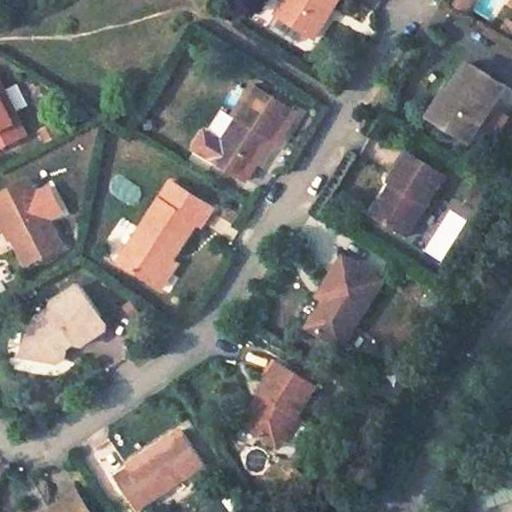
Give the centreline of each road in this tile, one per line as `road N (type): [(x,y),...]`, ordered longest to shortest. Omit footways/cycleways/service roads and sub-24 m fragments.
road 1 (residential): [(413,0),(218,319),(82,437),(33,455),(0,444)]
road 2 (residential): [(417,470),(445,411),(511,313)]
